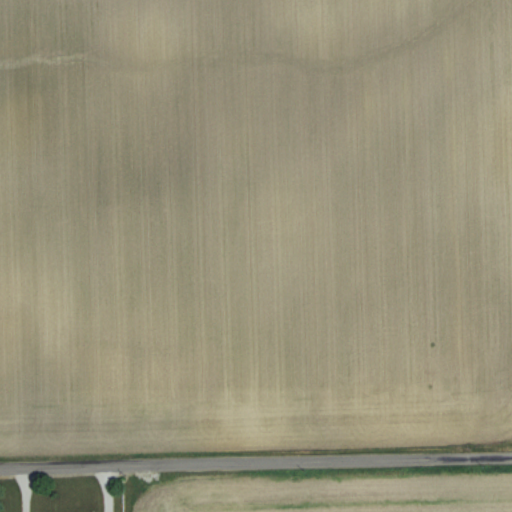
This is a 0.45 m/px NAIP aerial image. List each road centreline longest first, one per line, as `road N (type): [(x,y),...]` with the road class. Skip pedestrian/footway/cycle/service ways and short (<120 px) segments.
road 1 (residential): [(0,470),(511,457)]
road 2 (residential): [(27,470),(26,511),(105,468)]
